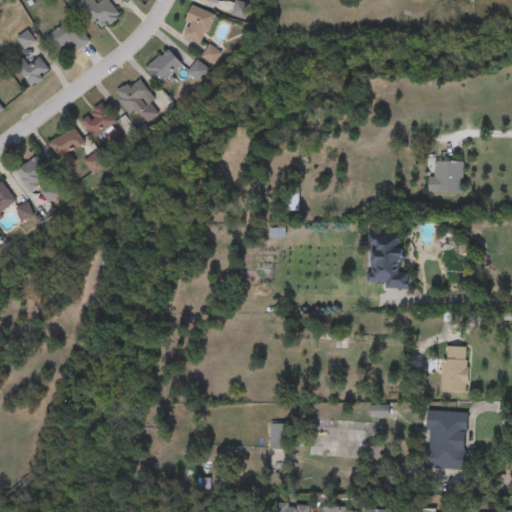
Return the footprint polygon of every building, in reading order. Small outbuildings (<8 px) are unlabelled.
[(77,4),(81,0),(93,0),(97,4),(101,0),(107,0),(120,14),(101,31),(77,4)] [(202,43),(181,34),(193,5),(214,14),(202,43)] [(47,35),(74,17),(90,41),(78,48),(74,42),(58,53),(47,35)] [(202,56),(210,46),(221,54),(213,64),(202,56)] [(182,64),(161,83),(146,68),(167,48),(182,64)] [(23,58),(28,64),(40,56),(50,72),(27,87),(13,65),(23,58)] [(209,70),(199,81),(188,72),(197,60),(209,70)] [(155,100),(150,103),(159,115),(148,122),(138,108),(130,114),(115,93),(139,77),(155,100)] [(117,122),(95,139),(81,121),(103,104),(117,122)] [(85,143),(68,155),(56,138),(73,126),(85,143)] [(52,176),(31,192),(15,172),(36,156),(52,176)] [(428,177),(433,177),(433,161),(463,161),(463,193),(428,193),(428,177)] [(0,183),(2,182),(17,202),(0,214),(0,183)] [(60,193),(49,203),(39,192),(50,182),(60,193)] [(298,187),(298,211),(278,211),(278,186),(298,187)] [(22,220),(17,211),(27,205),(32,214),(22,220)] [(408,288),(371,286),(374,234),(405,236),(402,272),(409,273),(408,288)] [(310,351),(349,351),(349,333),(310,333),(310,351)] [(468,392),(442,392),(442,347),(468,347),(468,392)] [(357,401),(357,389),(321,389),(321,401),(357,401)] [(465,470),(426,469),(427,412),(466,413),(465,470)] [(268,448),(268,425),(287,425),(287,448),(268,448)]
